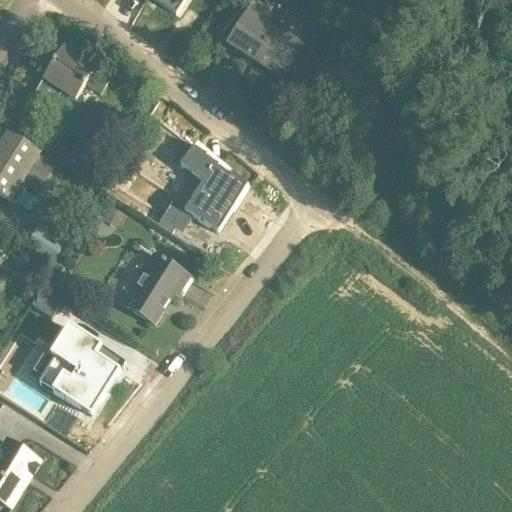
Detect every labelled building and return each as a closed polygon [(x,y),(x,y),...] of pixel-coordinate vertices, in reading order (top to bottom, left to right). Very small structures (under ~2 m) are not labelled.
[(148,0),(150,1),(150,0),(158,0),(178,12),(175,17),(176,18),(187,0),(148,0)] [(349,0),(346,6),(357,13),(364,0),(349,0)] [(269,18),(254,8),(228,48),(244,57),(245,56),(256,63),(274,35),(263,28),(269,18)] [(282,82),(307,42),(292,33),(286,42),(274,35),(256,63),(255,65),(282,82)] [(50,113),(61,96),(75,104),(85,89),(100,98),(111,81),(64,52),(33,100),(48,109),(47,111),(50,113)] [(64,131),(59,138),(68,144),(73,137),(64,131)] [(0,197),(10,203),(27,214),(32,213),(36,205),(35,201),(55,169),(8,140),(0,152),(0,197)] [(54,145),(49,153),(64,163),(69,155),(54,145)] [(247,190),(242,186),(197,149),(181,169),(204,186),(185,214),(218,235),(247,190)] [(120,202),(126,192),(116,186),(110,196),(120,202)] [(126,217),(117,211),(109,223),(118,229),(126,217)] [(178,300),(181,294),(189,281),(153,258),(122,307),(155,328),(174,297),(178,300)] [(41,293),(31,309),(51,322),(61,305),(41,293)] [(124,366),(69,331),(52,359),(78,375),(63,399),(91,418),(124,366)] [(8,446),(0,457),(0,504),(4,507),(19,483),(27,488),(41,467),(8,446)]
